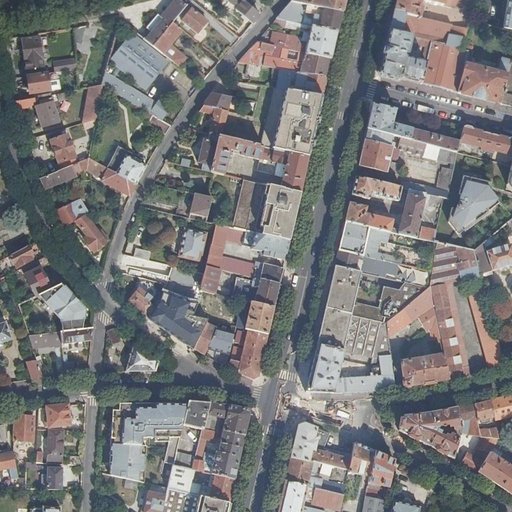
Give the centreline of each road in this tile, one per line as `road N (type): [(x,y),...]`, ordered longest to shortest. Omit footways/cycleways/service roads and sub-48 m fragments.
road 1 (residential): [(104,304),(151,166),(202,92),(283,0)]
road 2 (secondary): [(278,401),(351,85)]
road 3 (residential): [(104,304),(49,234),(23,183),(0,101)]
road 4 (residential): [(316,412),(369,433),(504,511)]
road 5 (residential): [(511,380),(416,402),(316,412)]
road 6 (residential): [(351,85),(511,126)]
road 7 (residential): [(234,388),(191,369),(104,304)]
road 8 (residential): [(94,388),(234,388)]
road 9 (residential): [(87,511),(94,388)]
